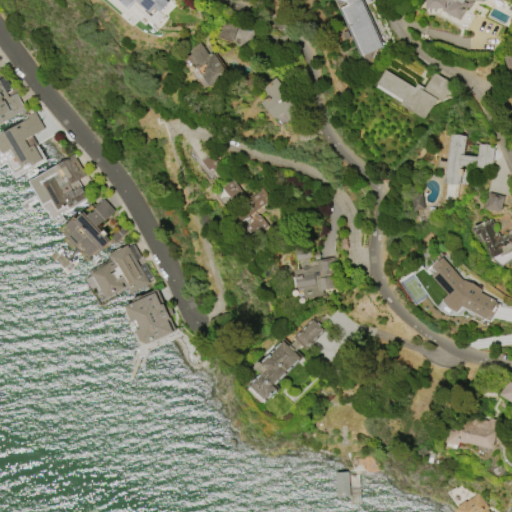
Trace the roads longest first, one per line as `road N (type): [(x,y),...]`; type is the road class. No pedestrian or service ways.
road 1 (residential): [(192,0),(237,36),(298,49),(312,67),(327,137),(380,198),(375,260),(391,296),(408,315),(511,366)]
road 2 (residential): [(0,33),(155,239),(204,325)]
road 3 (residential): [(375,260),(358,252),(341,204),(303,171),(196,136)]
road 4 (residential): [(399,0),(423,53),(511,147)]
